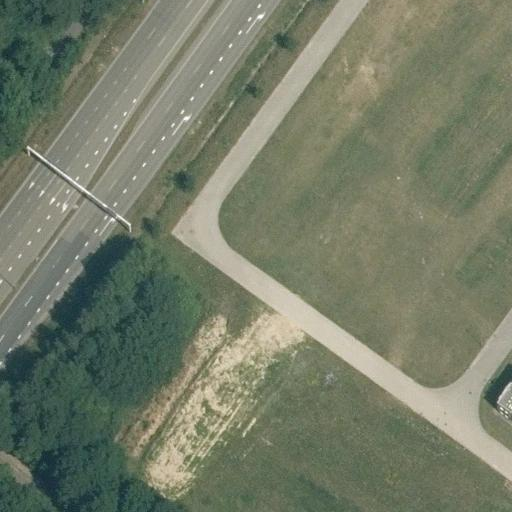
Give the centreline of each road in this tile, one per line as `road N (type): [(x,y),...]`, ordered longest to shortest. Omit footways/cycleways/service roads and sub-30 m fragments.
road 1 (unclassified): [(448,421),(187,232),(354,0)]
road 2 (primary): [(0,343),(248,0)]
road 3 (primary): [(186,0),(0,249)]
